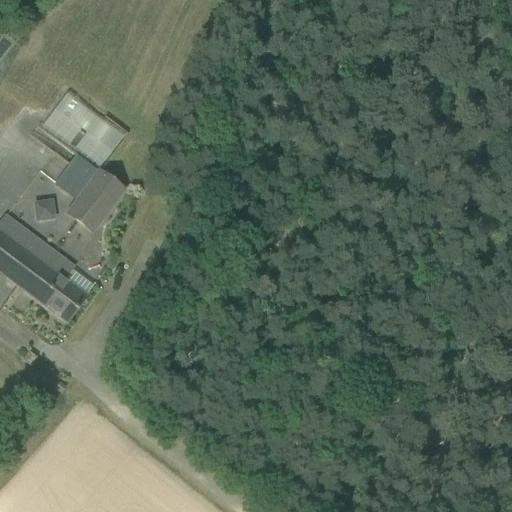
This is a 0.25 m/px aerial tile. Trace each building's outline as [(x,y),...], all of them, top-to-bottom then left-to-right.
[(67,95),(44,126),(100,168),(123,137),(111,129),(105,137),(98,131),(92,139),(83,132),(85,130),(88,132),(98,118),(67,95)] [(92,236),(125,191),(99,172),(66,216),(92,236)] [(51,203),(34,205),(37,223),(53,221),(51,203)] [(73,269),(57,257),(5,218),(0,225),(0,276),(65,325),(85,298),(63,281),(73,269)] [(30,368),(36,359),(28,353),(21,361),(30,368)]
